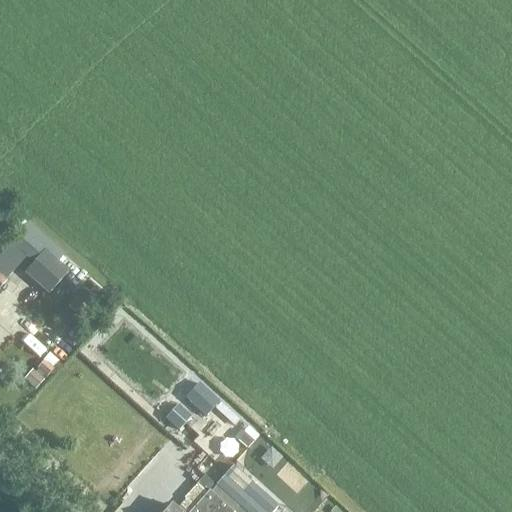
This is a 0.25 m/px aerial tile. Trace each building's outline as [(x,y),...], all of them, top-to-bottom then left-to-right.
[(25,277),(50,299),(70,275),(46,254),(25,277)] [(0,289),(7,282),(6,282),(11,276),(0,266),(0,289)] [(69,310),(85,323),(100,306),(84,293),(69,310)] [(52,370),(59,363),(49,355),(43,362),(52,370)] [(50,376),(54,372),(43,363),(40,367),(50,376)] [(44,382),(50,376),(40,368),(35,374),(44,382)] [(35,392),(44,382),(32,372),(23,382),(35,392)] [(203,416),(216,402),(199,386),(186,401),(203,416)] [(165,422),(178,434),(190,420),(177,408),(165,422)] [(229,426),(236,419),(226,411),(220,418),(229,426)] [(246,453),(259,439),(249,430),(236,443),(246,453)] [(304,483),(310,475),(292,462),(286,470),(304,483)] [(275,511),(279,508),(233,467),(215,486),(243,511),(275,511)] [(165,511),(190,511),(215,485),(205,477),(184,501),(185,502),(176,511),(170,507),(165,511)] [(230,511),(219,502),(215,498),(216,497),(210,492),(215,486),(215,485),(190,511),(230,511)]
